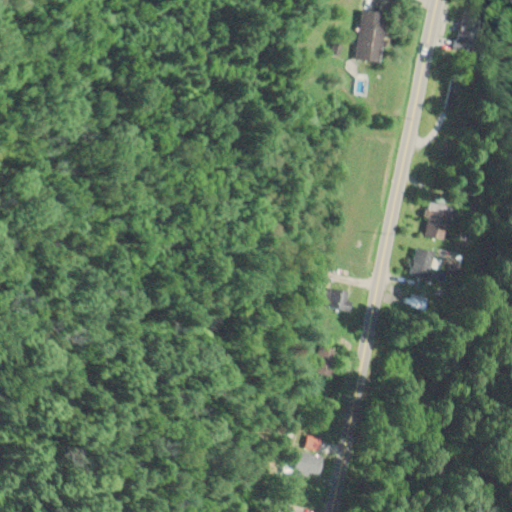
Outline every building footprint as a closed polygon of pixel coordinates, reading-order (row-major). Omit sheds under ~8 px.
[(351,59),(373,62),(380,13),(358,10),(351,59)] [(446,213),(425,209),(420,236),(441,240),(446,213)] [(438,269),(439,259),(430,258),(431,250),(409,247),(405,275),(429,279),(431,268),(438,269)] [(337,311),(344,295),(321,285),(315,302),(337,311)] [(333,350),(310,345),(305,373),(328,377),(333,350)] [(317,456),(286,450),(281,472),(312,478),(317,456)]
